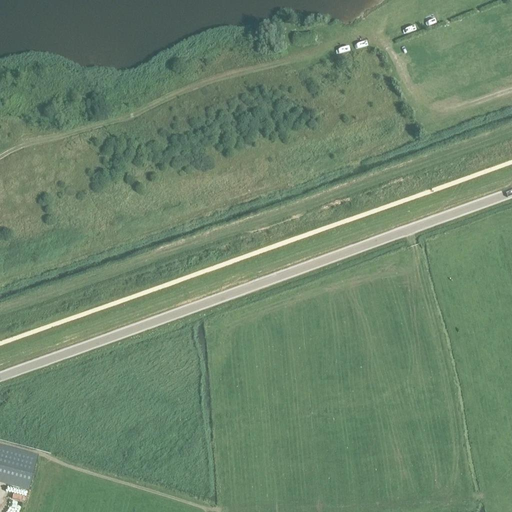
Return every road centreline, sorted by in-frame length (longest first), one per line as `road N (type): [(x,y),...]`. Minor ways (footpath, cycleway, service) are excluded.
road 1 (unclassified): [(0,377),(511,192)]
road 2 (track): [(0,312),(502,135)]
road 3 (track): [(0,443),(206,511)]
